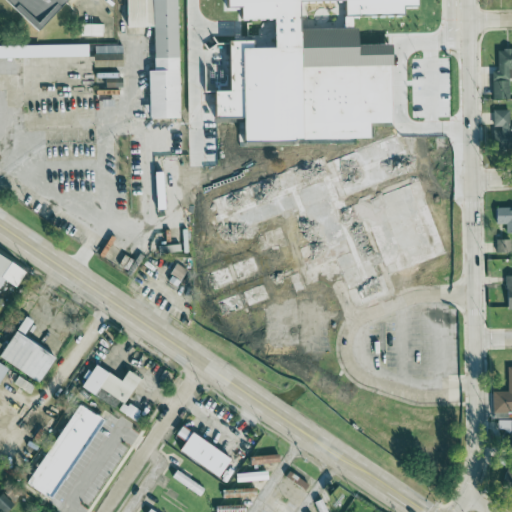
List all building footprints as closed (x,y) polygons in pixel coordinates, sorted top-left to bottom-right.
[(15,0),(81,0),(48,33),(15,0)] [(144,117),(178,117),(177,42),(172,42),(172,13),(176,13),(176,0),(119,0),(120,25),(148,25),(148,69),(143,69),(144,117)] [(101,23),(77,23),(76,34),(101,34),(101,23)] [(0,56),(84,55),(84,43),(0,44),(0,56)] [(89,44),(89,58),(117,59),(118,45),(89,44)] [(511,47),(494,48),(495,70),(489,71),(490,98),(506,98),(506,77),(511,77),(511,47)] [(354,306),(336,258),(325,262),(302,208),(226,237),(212,196),(287,169),(265,116),(226,132),(206,81),(286,51),(328,159),(353,148),(322,67),(364,53),(395,132),(416,134),(416,171),(349,196),(353,205),(416,181),(446,251),(381,278),(387,294),(354,306)] [(101,77),(102,86),(118,86),(118,71),(93,72),(93,77),(101,77)] [(507,109),(490,109),(490,127),(491,127),(490,148),(511,148),(511,125),(506,125),(507,109)] [(150,170),(151,208),(163,208),(162,170),(150,170)] [(511,207),(492,208),(492,223),(503,223),(503,231),(511,231),(511,207)] [(191,232),(198,250),(218,242),(211,224),(191,232)] [(102,245),(108,247),(112,237),(106,234),(102,245)] [(508,252),(508,239),(493,238),(493,252),(508,252)] [(180,244),(159,245),(159,252),(180,250),(180,244)] [(255,250),(260,269),(283,264),(279,245),(255,250)] [(229,262),(236,280),(259,272),(251,253),(229,262)] [(0,280),(11,287),(20,271),(0,258),(0,280)] [(178,281),(185,268),(173,262),(164,280),(170,283),(172,278),(178,281)] [(203,271),(207,289),(232,284),(228,265),(203,271)] [(511,274),(502,275),(503,309),(511,308),(511,274)] [(268,298),(261,280),(239,288),(246,307),(268,298)] [(213,297),(218,316),(242,310),(238,291),(213,297)] [(12,330),(21,334),(28,320),(20,315),(12,330)] [(276,340),(284,327),(263,315),(255,329),(276,340)] [(275,344),(240,328),(233,342),(268,359),(275,344)] [(49,356),(9,330),(0,343),(0,360),(32,382),(49,356)] [(280,343),(313,362),(321,349),(287,330),(280,343)] [(272,362),(305,383),(313,370),(279,350),(272,362)] [(77,387),(91,394),(94,388),(121,402),(134,376),(122,370),(117,379),(89,364),(77,387)] [(489,413),(502,413),(502,417),(511,417),(511,411),(511,410),(511,366),(504,367),(505,390),(489,391),(489,413)] [(317,368),(308,386),(330,396),(339,378),(317,368)] [(26,393),(31,386),(15,375),(11,382),(26,393)] [(345,405),(354,386),(341,380),(332,399),(345,405)] [(114,410),(132,419),(137,410),(119,401),(114,410)] [(96,417),(74,402),(24,483),(46,497),(96,417)] [(173,450),(213,476),(225,457),(185,431),(173,450)] [(247,464),(275,461),(274,453),(247,456),(247,464)] [(167,476),(197,496),(202,489),(172,468),(167,476)] [(281,476),(301,489),(305,483),(285,469),(281,476)] [(264,471),(233,472),(233,480),(264,480),(264,471)] [(220,497),(252,496),(252,487),(220,489),(220,497)] [(2,511),(11,503),(0,492),(0,510),(1,511),(2,511)] [(325,511),(319,497),(311,501),(315,511),(325,511)]
